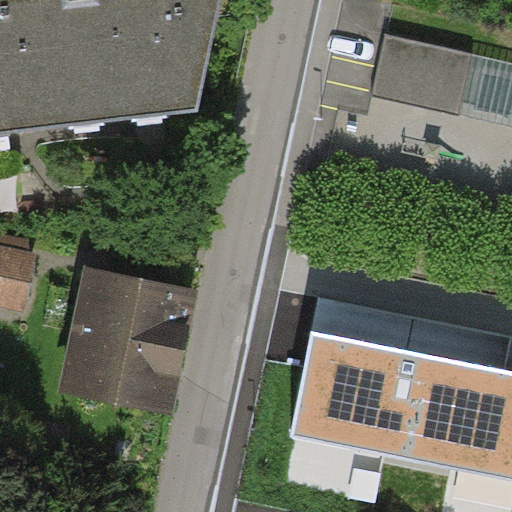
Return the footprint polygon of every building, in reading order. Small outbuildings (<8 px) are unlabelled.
[(0,0),(0,145),(191,122),(219,0),(0,0)] [(476,55),(388,36),(375,98),(463,117),(476,55)] [(34,257),(0,250),(0,311),(22,315),(34,257)] [(195,302),(84,277),(55,400),(166,425),(195,302)] [(511,373),(317,335),(296,437),(511,480),(511,373)]
